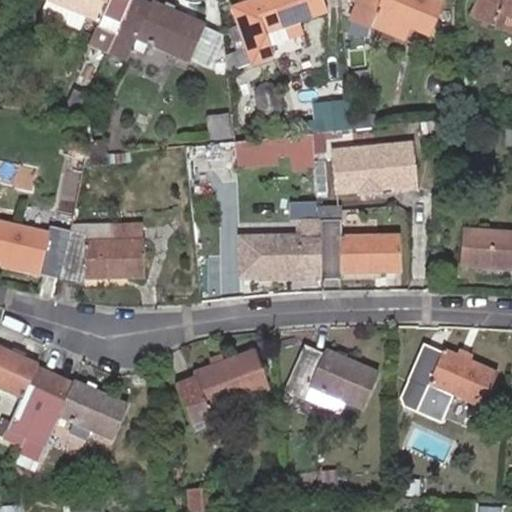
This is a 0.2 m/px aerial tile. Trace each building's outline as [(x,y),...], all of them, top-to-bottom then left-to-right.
[(112,44),(132,2),(125,0),(47,0),(46,3),(58,9),(90,23),(99,27),(95,36),(112,44)] [(323,0),(260,0),(255,2),(256,6),(237,14),(242,28),(227,33),(240,73),(277,62),(268,37),(328,14),(323,0)] [(374,28),(397,37),(403,22),(433,34),(445,0),(354,0),(362,3),(355,21),(374,28)] [(492,32),(511,39),(511,0),(481,0),(473,24),(492,32)] [(150,11),(132,2),(112,44),(108,53),(128,62),(137,43),(188,66),(203,32),(152,8),(150,11)] [(90,23),(58,9),(52,23),(83,37),(90,23)] [(214,37),(203,32),(188,66),(199,71),(214,37)] [(90,49),(107,56),(108,53),(112,44),(95,36),(90,49)] [(73,90),(62,117),(78,119),(88,97),(73,90)] [(37,95),(35,114),(48,115),(49,97),(37,95)] [(206,141),(227,140),(225,117),(204,118),(206,141)] [(315,137),(352,134),(359,134),(357,120),(319,124),(319,125),(297,126),(298,138),(315,137)] [(315,137),(316,140),(316,151),(346,149),(346,145),(353,145),(352,134),(315,137)] [(113,138),(86,140),(91,152),(113,151),(113,138)] [(308,163),(317,162),(316,151),(316,140),(237,146),(238,163),(288,159),(288,153),(307,151),(308,163)] [(416,147),(340,152),(343,192),(355,191),(366,190),(369,187),(379,186),(383,189),(400,188),(400,191),(419,190),(416,147)] [(88,163),(91,152),(78,150),(75,166),(86,169),(88,163)] [(113,151),(91,152),(88,163),(114,162),(113,151)] [(383,194),(383,189),(379,186),(369,187),(366,190),(366,195),(383,194)] [(320,232),(322,274),(342,274),(341,268),(399,266),(398,228),(339,230),(339,216),(319,216),(320,232)] [(40,267),(60,273),(72,226),(48,220),(46,228),(0,219),(0,256),(40,262),(40,267)] [(72,226),(60,273),(79,277),(80,272),(146,275),(147,238),(86,234),(86,229),(72,226)] [(302,275),(322,274),(320,232),(301,233),(301,230),(239,232),(241,271),(302,270),(302,275)] [(511,237),(465,233),(462,272),(511,276),(511,237)] [(322,354),(303,346),(284,390),(301,398),(308,386),(361,410),(376,374),(323,351),(322,354)] [(29,426),(51,375),(34,367),(35,365),(0,349),(0,387),(20,397),(10,418),(29,426)] [(188,375),(171,379),(184,423),(201,417),(198,407),(262,386),(251,352),(187,371),(188,375)] [(441,361),(422,353),(406,390),(424,398),(427,393),(479,416),(493,380),(442,359),(441,361)] [(71,384),(51,375),(29,426),(20,445),(24,447),(21,452),(39,460),(59,415),(110,438),(126,405),(73,382),(71,384)] [(20,445),(29,426),(10,418),(2,438),(20,445)] [(408,511),(409,504),(391,503),(390,511),(408,511)]
